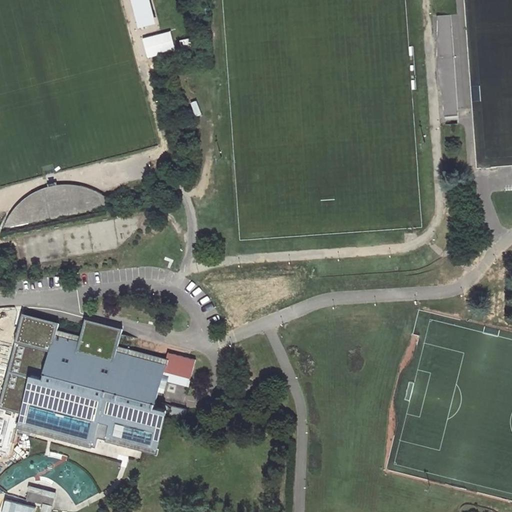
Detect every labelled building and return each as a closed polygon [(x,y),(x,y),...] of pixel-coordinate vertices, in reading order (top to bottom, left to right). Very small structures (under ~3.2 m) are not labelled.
[(134,0),(142,26),(156,23),(149,0),(134,0)] [(438,56),(438,72),(437,72),(444,115),(458,114),(451,13),(438,14),(436,56),(438,56)] [(147,58),(177,50),(171,30),(142,39),(147,58)] [(7,225),(5,230),(122,205),(115,199),(109,196),(97,190),(90,188),(83,186),(76,185),(68,185),(59,186),(59,183),(50,185),(51,187),(45,189),(36,193),(29,198),(21,204),(15,211),(11,216),(7,225)] [(45,379),(59,331),(60,324),(24,315),(23,319),(18,339),(1,405),(24,411),(33,376),(45,379)] [(0,334),(18,339),(23,319),(0,317),(0,334)] [(31,431),(94,448),(97,439),(143,451),(155,454),(165,415),(166,410),(154,407),(155,402),(162,374),(189,381),(196,356),(169,349),(167,356),(121,344),(124,334),(86,324),(82,337),(59,331),(45,379),(33,376),(24,411),(19,428),(31,431)] [(183,409),(155,402),(154,407),(166,410),(165,415),(180,419),(183,409)] [(54,493),(28,486),(25,498),(51,505),(54,493)] [(50,511),(52,506),(41,503),(40,509),(49,511),(50,511)]
